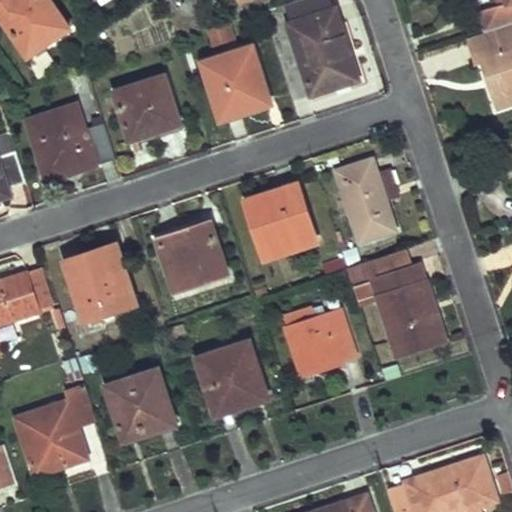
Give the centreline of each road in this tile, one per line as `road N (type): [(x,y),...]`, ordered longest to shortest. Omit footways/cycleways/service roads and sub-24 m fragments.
road 1 (residential): [(413,111),(0,234)]
road 2 (residential): [(508,401),(413,111)]
road 3 (residential): [(227,491),(508,401)]
